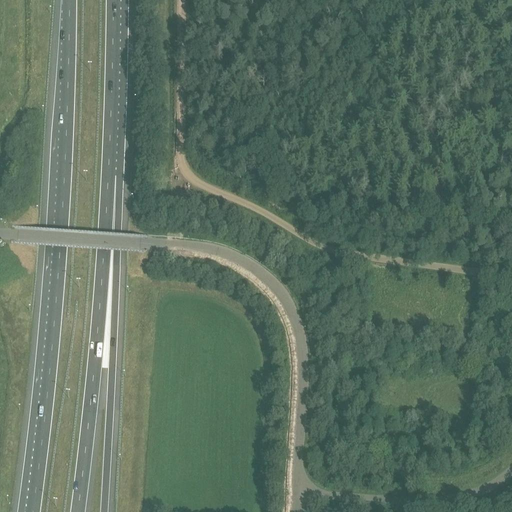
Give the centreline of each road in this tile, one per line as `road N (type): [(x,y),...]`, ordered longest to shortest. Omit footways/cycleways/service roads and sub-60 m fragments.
road 1 (unclassified): [(511,277),(320,246),(195,191),(176,133),(180,0)]
road 2 (motorway): [(68,0),(64,175),(32,511)]
road 3 (unclassified): [(295,497),(300,338),(279,287),(257,267),(202,248),(0,230)]
road 4 (motorway): [(78,511),(108,177)]
road 5 (motorway): [(104,511),(108,177)]
road 6 (unclassified): [(295,497),(450,499),(511,469)]
road 7 (motorway): [(108,177),(113,0)]
road 8 (unknown): [(490,275),(450,308),(424,310),(389,289),(389,258)]
